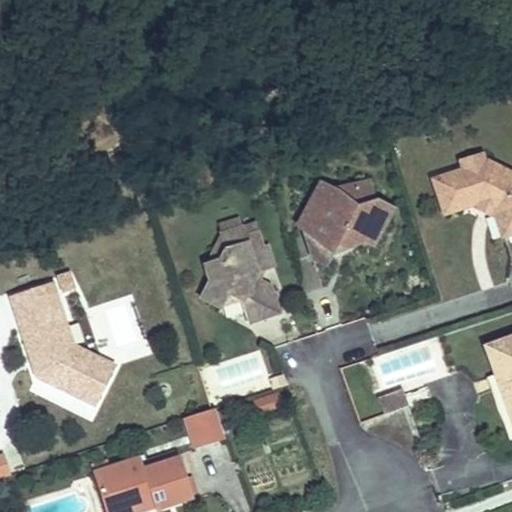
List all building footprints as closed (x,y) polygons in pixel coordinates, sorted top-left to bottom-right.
[(446,211),(479,200),(495,208),(497,213),(504,233),(511,230),(511,171),(488,159),(485,161),(481,150),(460,157),(464,167),(434,177),(446,211)] [(315,237),(337,248),(348,226),(376,240),(392,208),(376,201),(370,179),(338,189),(321,180),(301,221),(319,230),(315,237)] [(495,208),(479,200),(477,206),(493,213),(495,208)] [(222,258),(206,263),(211,279),(202,295),(223,305),(230,292),(245,299),(252,321),(281,312),(273,284),(257,276),(263,264),(267,266),(276,263),(270,244),(264,245),(259,230),(248,234),(244,225),(223,232),(228,247),(222,258)] [(223,232),(206,263),(222,258),(228,247),(223,232)] [(331,261),(337,248),(315,237),(311,246),(313,252),(331,261)] [(49,285),(7,299),(27,359),(32,357),(35,367),(30,368),(33,377),(91,404),(110,364),(69,344),(49,285)] [(511,337),(487,346),(497,374),(511,414),(511,337)] [(411,406),(430,400),(424,381),(446,374),(435,340),(374,360),(383,388),(403,381),(411,406)] [(273,377),(277,388),(286,385),(282,373),(273,377)] [(278,397),(258,403),(261,411),(280,405),(278,397)] [(212,409),(211,405),(184,414),(195,447),(221,438),(212,409)] [(179,449),(142,461),(145,468),(182,457),(179,449)] [(0,456),(0,480),(11,477),(3,455),(0,456)] [(95,472),(108,511),(153,497),(156,505),(194,493),(182,457),(145,468),(142,461),(141,457),(95,472)] [(153,497),(108,511),(136,511),(156,505),(153,497)]
